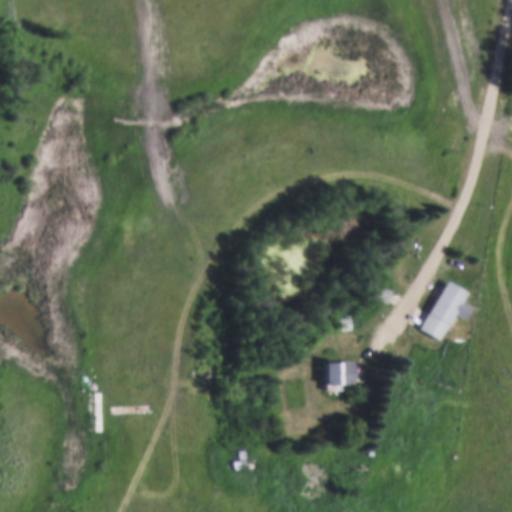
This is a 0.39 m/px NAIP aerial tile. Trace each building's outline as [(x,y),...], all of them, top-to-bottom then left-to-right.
[(452,311),(437,337),(416,325),(444,277),(465,289),(460,298),(469,303),(461,316),(452,311)] [(371,282),(390,287),(386,302),(367,297),(371,282)] [(336,315),(348,315),(349,328),(337,329),(336,315)] [(320,358),(349,358),(349,382),(339,382),(339,389),(320,389),(320,358)] [(86,435),(94,435),(94,394),(86,394),(86,435)]
